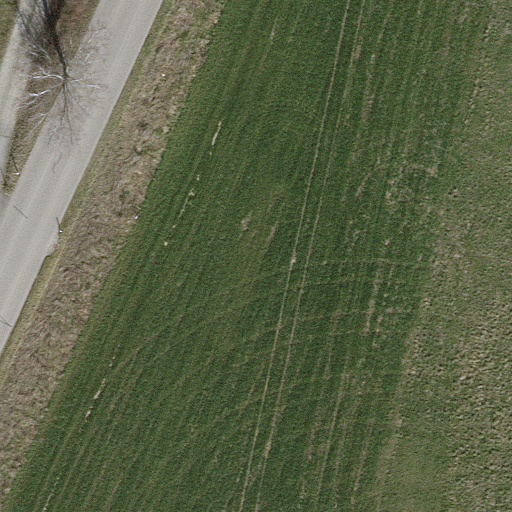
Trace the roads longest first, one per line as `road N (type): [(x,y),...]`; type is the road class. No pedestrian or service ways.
road 1 (tertiary): [(0,306),(141,0)]
road 2 (track): [(0,138),(39,0)]
